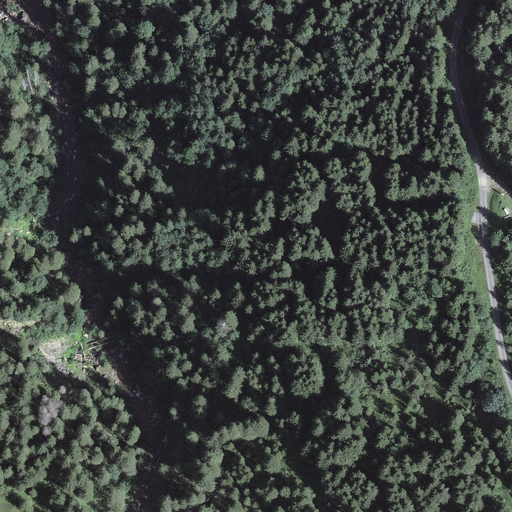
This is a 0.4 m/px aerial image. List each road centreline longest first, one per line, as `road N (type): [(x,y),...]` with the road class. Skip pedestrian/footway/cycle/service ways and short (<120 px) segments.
road 1 (track): [(481,172),(511,386)]
road 2 (track): [(466,0),(452,67),(481,172)]
